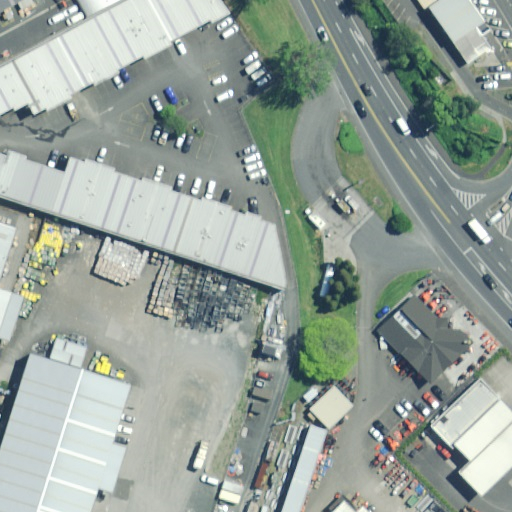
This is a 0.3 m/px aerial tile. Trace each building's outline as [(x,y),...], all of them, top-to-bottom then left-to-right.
[(0,0),(0,10),(18,0),(0,0)] [(121,0),(16,57),(0,65),(0,113),(13,107),(14,110),(27,104),(33,115),(45,108),(47,112),(71,98),(69,95),(92,82),(94,86),(119,72),(117,70),(143,55),(145,59),(171,44),(169,41),(210,19),(212,22),(229,13),(220,0),(121,0)] [(418,0),(425,9),(429,7),(468,63),(491,47),(477,28),(489,19),(475,0),(418,0)] [(0,194),(285,288),(286,283),(275,225),(259,220),(260,217),(246,212),(245,215),(230,210),(231,207),(202,198),(201,201),(170,191),(171,188),(143,178),(142,182),(112,172),(113,169),(85,160),(84,162),(69,157),(65,173),(24,160),(26,155),(7,149),(5,154),(0,152),(0,194)] [(0,274),(15,229),(0,224),(0,338),(9,341),(23,297),(0,289),(0,274)] [(435,317),(412,294),(374,331),(427,386),(471,344),(457,330),(445,330),(445,318),(435,317)] [(29,355),(0,446),(0,511),(89,511),(97,489),(112,494),(126,449),(111,444),(130,386),(29,355)] [(477,379),(427,425),(449,449),(499,402),(477,379)] [(312,422),(315,418),(327,430),(352,405),(332,385),(308,409),(311,412),(306,416),(312,422)] [(511,414),(497,399),(450,445),(465,460),(454,472),(478,496),(511,462),(511,414)] [(296,511),(324,432),(308,426),(278,511),(296,511)] [(363,511),(359,508),(355,511),(350,511),(341,503),(332,511),(363,511)]
